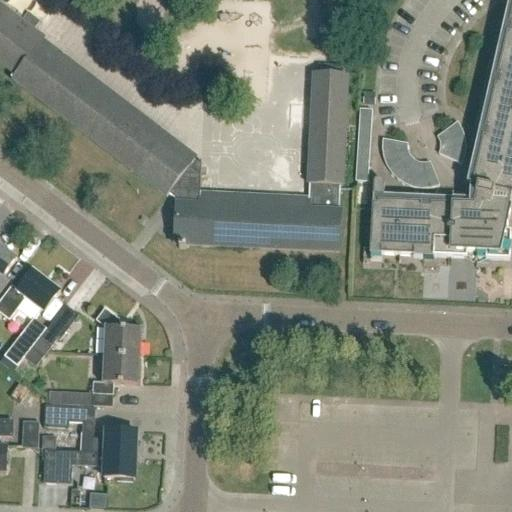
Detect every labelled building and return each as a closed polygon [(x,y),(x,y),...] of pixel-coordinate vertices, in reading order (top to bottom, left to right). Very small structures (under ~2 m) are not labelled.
[(507,232),(511,215),(511,208),(511,0),(510,0),(464,202),(383,198),(384,187),(384,186),(384,185),(383,184),(383,183),(382,183),(381,182),(380,182),(379,182),(378,182),(377,182),(376,182),(375,183),(374,184),(374,185),(373,198),(373,203),(373,206),(370,256),(499,262),(510,263),(511,234),(506,234),(507,232)] [(343,189),(348,77),(342,77),(318,76),(314,76),(309,187),(310,187),(309,198),(200,193),(201,163),(200,163),(43,42),(45,39),(0,4),(0,65),(4,69),(15,77),(13,80),(109,154),(167,198),(168,196),(176,202),(176,206),(175,206),(175,211),(173,246),(173,247),(274,252),(339,255),(341,214),(339,214),(340,188),(343,189)] [(368,185),(373,112),(360,111),(356,184),(368,185)] [(462,167),(465,158),(466,150),(465,141),(462,133),(458,124),(437,140),(440,144),(440,151),(439,157),(462,167)] [(424,166),(418,165),(413,162),(410,158),(407,152),(407,146),(383,142),(382,151),(383,160),(386,168),(391,176),(397,182),(405,187),(413,190),(422,191),(431,191),(440,188),(430,165),(424,166)] [(367,185),(359,184),(358,198),(366,199),(367,185)] [(0,295),(10,283),(4,279),(17,261),(0,248),(0,245),(0,246),(0,245),(0,295)] [(60,294),(33,274),(19,293),(13,289),(0,305),(0,315),(10,323),(27,301),(45,315),(60,294)] [(104,357),(141,360),(142,331),(119,329),(119,322),(105,312),(97,323),(105,329),(104,357)] [(48,332),(26,361),(37,369),(44,360),(57,342),(58,343),(68,330),(56,321),(48,332)] [(5,359),(18,369),(25,360),(32,351),(35,347),(44,336),(47,332),(34,322),(5,359)] [(139,388),(141,360),(104,357),(102,387),(93,386),(93,396),(93,397),(113,398),(114,387),(139,388)] [(19,407),(28,394),(18,386),(8,399),(19,407)] [(93,397),(93,396),(61,395),(61,408),(95,410),(95,409),(112,409),(113,398),(93,397)] [(69,425),(83,426),(81,455),(105,456),(136,458),(137,433),(106,432),(106,444),(94,443),(95,411),(45,408),(44,430),(68,431),(69,425)] [(0,422),(0,475),(6,476),(7,449),(0,449),(0,438),(13,439),(14,423),(0,422)] [(38,451),(39,425),(23,424),(22,450),(38,451)] [(55,444),(52,440),(43,439),(43,452),(55,453),(55,444)] [(134,482),(136,458),(105,456),(81,455),(45,453),(44,486),(72,487),(72,468),(104,470),(104,480),(117,481),(116,484),(133,485),(133,481),(134,482)] [(92,497),(91,510),(106,511),(107,498),(92,497)]
